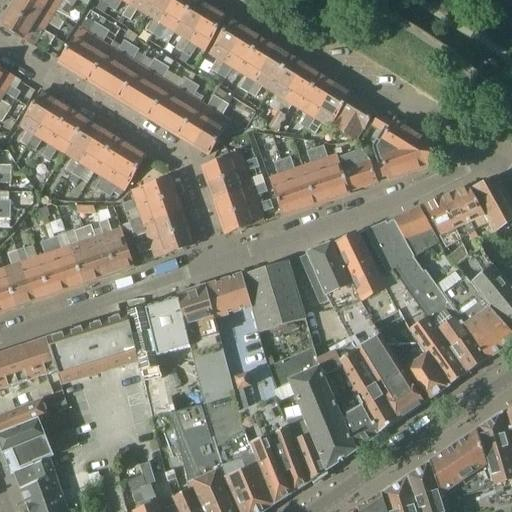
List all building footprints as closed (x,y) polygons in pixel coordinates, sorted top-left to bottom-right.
[(17,0),(11,10),(44,31),(49,24),(59,30),(64,23),(27,0),(17,0)] [(27,0),(64,23),(69,15),(58,9),(63,1),(60,0),(27,0)] [(122,1),(129,5),(132,0),(112,0),(108,7),(116,11),(122,1)] [(154,0),(132,0),(129,5),(123,16),(130,21),(137,10),(145,15),(154,0)] [(149,40),(153,34),(173,0),(154,0),(145,15),(152,19),(146,30),(147,30),(143,36),(149,40)] [(174,33),(194,0),(173,0),(153,34),(160,39),(167,28),(174,33)] [(211,8),(197,0),(194,0),(174,33),(182,38),(176,48),(183,53),(211,8)] [(108,7),(100,3),(96,9),(104,14),(108,7)] [(227,18),(211,8),(183,53),(191,57),(197,47),(206,52),(227,18)] [(55,37),(44,31),(11,10),(1,27),(34,47),(40,39),(50,45),(55,37)] [(102,18),(98,25),(102,27),(106,21),(102,18)] [(219,75),(247,30),(231,20),(210,55),(218,60),(212,71),(219,75)] [(60,62),(75,71),(102,27),(98,25),(95,22),(89,33),(81,28),(60,62)] [(75,71),(90,80),(111,46),(104,42),(110,32),(102,27),(75,71)] [(262,40),(247,30),(219,75),(226,80),(233,69),(241,74),(262,40)] [(277,49),(262,40),(241,74),(249,79),(242,89),(249,94),(277,49)] [(90,80),(105,90),(132,45),(125,41),(119,51),(111,46),(90,80)] [(140,50),(132,45),(105,90),(120,99),(141,65),(133,60),(140,50)] [(292,58),(277,49),(249,94),(256,98),(263,88),(271,92),(292,58)] [(279,112),(306,67),(292,58),(271,92),(278,97),(272,107),(279,112)] [(148,70),(141,65),(120,99),(135,108),(162,64),(155,59),(148,70)] [(170,69),(162,64),(135,108),(150,117),(171,83),(163,79),(170,69)] [(275,132),(286,116),(293,106),(301,111),(322,76),(306,67),(279,112),(269,128),(275,132)] [(0,68),(0,91),(5,95),(16,101),(21,94),(10,87),(15,78),(0,68)] [(337,86),(322,76),(301,111),(308,115),(302,126),(309,130),(337,86)] [(150,117),(165,127),(192,83),(185,78),(178,88),(171,83),(150,117)] [(180,136),(201,102),(193,98),(200,87),(192,83),(165,127),(180,136)] [(337,86),(309,130),(317,135),(323,125),(330,129),(332,127),(351,97),(352,95),(337,86)] [(0,91),(0,111),(7,116),(12,108),(1,101),(5,95),(0,91)] [(41,93),(20,127),(19,127),(27,132),(20,143),(28,148),(56,103),(41,93)] [(180,136),(194,145),(222,101),(214,96),(208,107),(201,102),(180,136)] [(351,97),(332,127),(357,142),(376,112),(351,97)] [(229,105),(222,101),(194,145),(210,155),(231,121),(223,116),(229,105)] [(56,103),(28,148),(35,152),(42,141),(49,145),(50,146),(71,112),(56,103)] [(71,112),(50,146),(49,145),(42,156),(51,162),(58,150),(64,154),(85,120),(71,112)] [(379,164),(383,177),(387,176),(388,180),(428,166),(431,143),(395,121),(394,123),(380,115),(373,126),(384,133),(374,150),(379,164)] [(85,120),(64,154),(58,165),(72,175),(100,130),(85,120)] [(95,173),(115,139),(100,130),(72,175),(73,175),(69,182),(76,186),(80,180),(88,185),(95,173)] [(95,173),(102,178),(95,189),(103,194),(131,149),(115,139),(95,173)] [(325,147),(316,150),(333,199),(350,193),(349,191),(339,159),(337,156),(328,159),(325,147)] [(131,149),(103,194),(111,198),(117,187),(126,192),(147,158),(131,149)] [(317,204),(333,199),(316,150),(308,152),(312,164),(304,167),(317,204)] [(361,151),(339,159),(349,191),(377,181),(377,179),(383,177),(379,164),(372,166),(371,162),(361,151)] [(241,154),(216,163),(205,167),(211,184),(248,172),(259,168),(256,159),(244,163),(241,154)] [(300,210),(317,204),(304,167),(296,170),(292,158),(283,161),(300,210)] [(282,216),(300,210),(283,161),(275,164),(279,175),(270,179),(282,216)] [(0,174),(11,175),(11,166),(0,165),(0,174)] [(250,180),(248,172),(211,184),(217,201),(265,185),(262,176),(250,180)] [(0,174),(0,192),(9,192),(9,193),(10,193),(10,184),(11,184),(11,175),(0,174)] [(510,223),(511,221),(511,202),(498,177),(471,190),(489,224),(488,224),(494,235),(510,223)] [(127,214),(138,210),(177,197),(170,178),(132,191),(135,201),(124,205),(127,214)] [(265,185),(217,201),(222,217),(259,205),(256,197),(268,193),(265,185)] [(469,187),(454,193),(475,231),(488,224),(489,224),(471,190),(469,187)] [(0,192),(0,209),(11,210),(11,201),(8,201),(9,193),(9,192),(0,192)] [(478,238),(474,231),(475,231),(454,193),(439,200),(462,239),(468,236),(472,242),(478,238)] [(129,222),(132,230),(182,213),(177,197),(138,210),(141,218),(129,222)] [(445,247),(462,239),(439,200),(424,207),(435,227),(445,247)] [(270,201),(259,205),(222,217),(228,234),(264,222),(261,213),(273,209),(270,201)] [(11,219),(11,210),(0,209),(0,228),(5,228),(5,219),(11,219)] [(440,244),(419,209),(393,219),(415,258),(440,244)] [(188,229),(182,213),(132,230),(135,238),(147,234),(149,242),(188,229)] [(412,296),(411,296),(431,321),(452,351),(468,373),(487,360),(443,294),(442,295),(425,271),(423,273),(413,259),(415,258),(393,219),(364,231),(387,274),(394,270),(412,296)] [(100,224),(104,235),(117,272),(135,266),(122,229),(113,232),(109,221),(100,224)] [(92,226),(83,229),(100,278),(117,272),(104,235),(96,238),(92,226)] [(79,244),(71,246),(83,284),(100,278),(83,229),(75,232),(79,244)] [(188,229),(149,242),(138,246),(140,255),(152,251),(155,260),(194,246),(188,229)] [(359,234),(334,244),(353,283),(352,284),(361,302),(377,331),(402,318),(396,310),(381,278),(359,234)] [(58,238),(50,240),(67,289),(83,284),(71,246),(67,237),(59,239),(58,238)] [(46,255),(37,258),(50,295),(67,289),(50,240),(42,243),(46,255)] [(308,254),(308,255),(300,259),(320,306),(329,302),(336,316),(361,302),(352,284),(353,283),(334,244),(308,254)] [(25,249),(17,252),(33,301),(50,295),(37,258),(33,247),(25,249)] [(456,261),(466,253),(463,247),(452,256),(456,261)] [(511,291),(501,276),(501,275),(481,249),(473,256),(484,273),(471,284),(492,310),(511,332),(511,291)] [(17,306),(33,301),(17,252),(9,255),(13,266),(4,269),(17,306)] [(289,262),(243,276),(242,276),(242,277),(252,310),(252,309),(260,334),(307,320),(289,262)] [(511,265),(501,275),(501,276),(511,291),(511,265)] [(0,311),(0,312),(17,306),(4,269),(0,270),(0,311)] [(431,321),(411,296),(393,271),(386,275),(381,278),(396,310),(402,318),(410,330),(410,331),(426,357),(428,355),(448,387),(468,373),(452,351),(431,321)] [(242,274),(206,286),(207,288),(216,321),(219,336),(246,431),(251,445),(275,505),(296,491),(311,482),(300,455),(290,429),(284,414),(278,397),(276,391),(260,334),(252,309),(252,310),(242,277),(242,276),(243,276),(242,274)] [(511,343),(511,333),(492,310),(471,284),(470,284),(465,278),(443,294),(487,360),(511,343)] [(189,344),(219,336),(216,321),(207,288),(206,286),(206,285),(177,295),(178,298),(190,343),(189,344)] [(190,348),(189,344),(190,343),(178,298),(145,308),(158,358),(190,348)] [(377,331),(361,302),(336,316),(351,344),(352,344),(356,350),(374,378),(398,421),(425,403),(405,371),(404,371),(377,331)] [(145,308),(127,313),(128,315),(139,362),(144,382),(162,378),(158,358),(145,308)] [(52,355),(57,371),(61,386),(139,362),(128,315),(47,339),(47,340),(47,341),(52,355)] [(425,403),(448,387),(428,355),(426,357),(410,331),(410,330),(402,318),(377,331),(404,371),(405,371),(425,403)] [(240,412),(219,336),(189,344),(190,348),(204,405),(213,435),(217,449),(227,476),(241,511),(264,511),(275,506),(251,445),(246,431),(240,412)] [(47,339),(8,352),(18,384),(57,371),(52,355),(47,341),(47,340),(47,339)] [(319,365),(323,375),(342,366),(353,389),(353,390),(378,436),(398,421),(374,378),(356,350),(352,344),(351,344),(317,359),(319,365)] [(269,368),(278,390),(291,384),(327,471),(356,452),(323,375),(319,365),(317,359),(314,348),(269,368)] [(8,352),(0,354),(0,390),(18,384),(8,352)] [(356,452),(378,436),(353,390),(353,389),(342,366),(323,375),(356,452)] [(278,390),(276,391),(278,397),(284,414),(290,429),(297,443),(300,455),(311,482),(312,483),(327,471),(291,384),(278,390)] [(50,386),(45,388),(49,397),(54,395),(50,386)] [(45,388),(40,389),(44,399),(49,397),(45,388)] [(40,389),(35,391),(39,400),(43,399),(44,399),(40,389)] [(35,391),(31,393),(34,402),(39,400),(35,391)] [(0,434),(40,419),(41,421),(50,417),(43,399),(39,400),(34,402),(16,410),(11,412),(6,414),(1,416),(0,416),(0,434)] [(12,401),(7,403),(11,412),(16,410),(12,401)] [(59,413),(68,409),(66,401),(56,405),(59,413)] [(7,403),(2,405),(6,414),(11,412),(7,403)] [(201,511),(241,511),(227,476),(217,449),(213,435),(204,405),(171,414),(184,468),(185,468),(190,488),(191,491),(201,511)] [(511,408),(504,414),(502,415),(511,449),(511,408)] [(511,449),(502,415),(477,432),(493,489),(495,496),(511,491),(511,449)] [(0,434),(0,444),(4,454),(47,437),(41,421),(40,419),(0,434)] [(78,440),(73,429),(67,431),(71,442),(78,440)] [(477,431),(430,463),(442,504),(493,489),(477,432),(477,431)] [(11,474),(14,473),(35,465),(51,459),(55,457),(47,437),(4,454),(11,474)] [(68,511),(51,459),(35,465),(41,480),(20,488),(26,505),(28,511),(68,511)] [(430,463),(405,479),(414,511),(444,511),(442,504),(430,463)] [(14,473),(20,488),(41,480),(35,465),(14,473)] [(101,482),(99,472),(89,475),(92,485),(101,482)] [(162,511),(160,506),(159,506),(151,485),(146,488),(143,476),(128,482),(136,505),(144,502),(146,507),(135,511),(162,511)] [(414,511),(405,479),(381,495),(386,511),(414,511)] [(201,511),(191,491),(173,498),(177,506),(179,511),(201,511)] [(381,494),(356,511),(386,511),(381,495),(381,494)]
